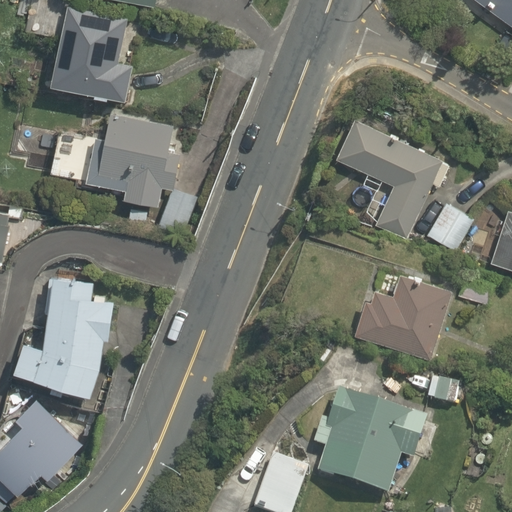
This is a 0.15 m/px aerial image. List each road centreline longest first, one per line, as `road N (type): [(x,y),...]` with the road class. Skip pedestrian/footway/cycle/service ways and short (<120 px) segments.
road 1 (tertiary): [(112,511),(151,452),(214,306),(328,7)]
road 2 (residential): [(328,7),(511,105)]
